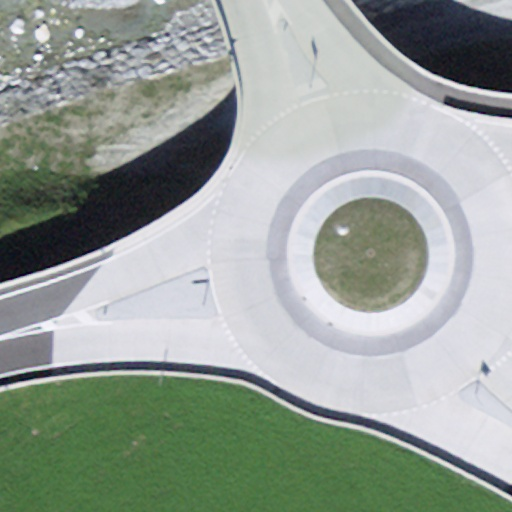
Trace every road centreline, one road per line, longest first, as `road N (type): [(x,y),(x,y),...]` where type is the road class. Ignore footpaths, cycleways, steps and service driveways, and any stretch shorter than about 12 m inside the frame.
road 1 (primary): [(9,332),(307,350)]
road 2 (primary): [(257,197),(188,238),(79,285),(9,332)]
road 3 (primary): [(257,197),(248,249),(254,283),(280,327),(307,350)]
road 4 (residential): [(373,368),(421,413),(511,460)]
road 5 (tertiary): [(389,123),(278,0)]
road 6 (tertiary): [(260,0),(280,163)]
road 7 (primary): [(373,368),(439,349),(484,297)]
road 8 (primary): [(494,264),(486,196),(456,154)]
road 9 (primary): [(389,123),(330,129),(280,163)]
